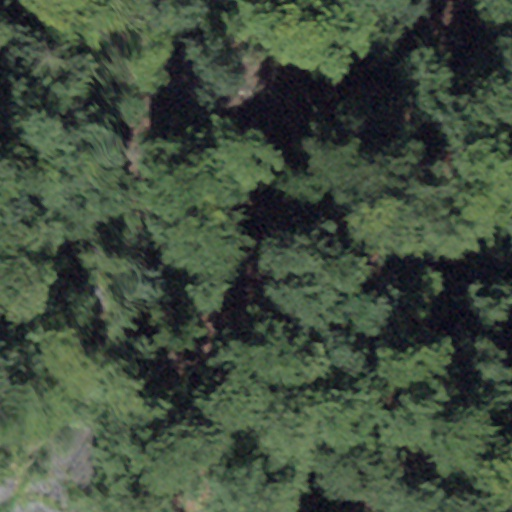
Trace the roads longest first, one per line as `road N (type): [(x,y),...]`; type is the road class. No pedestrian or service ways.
road 1 (unclassified): [(364,511),(0,36)]
road 2 (unclassified): [(169,511),(144,379),(23,0)]
